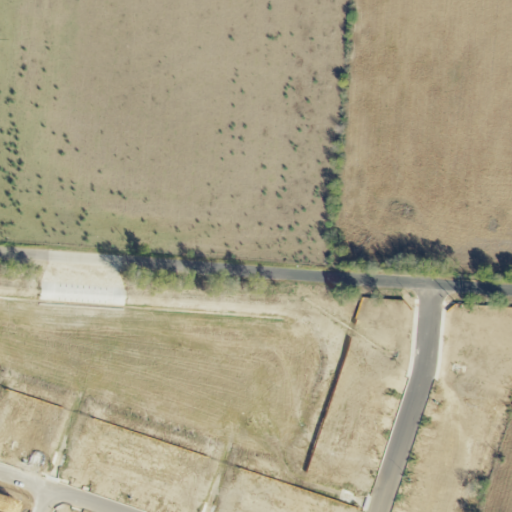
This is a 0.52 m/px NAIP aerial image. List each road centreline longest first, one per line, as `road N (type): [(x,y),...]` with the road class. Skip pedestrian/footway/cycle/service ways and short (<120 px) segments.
road 1 (residential): [(0,253),(511,293)]
road 2 (residential): [(381,511),(424,393),(434,287)]
road 3 (residential): [(0,471),(117,511)]
